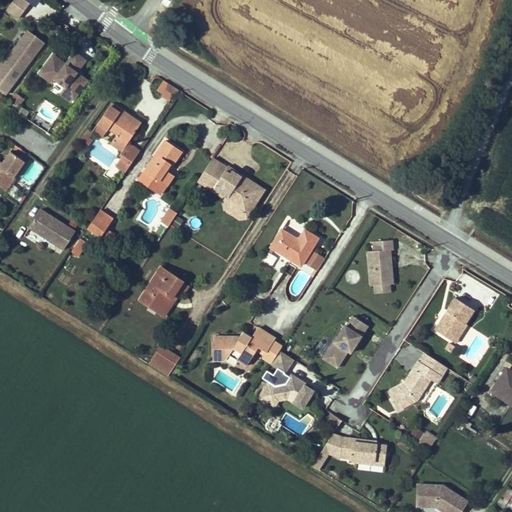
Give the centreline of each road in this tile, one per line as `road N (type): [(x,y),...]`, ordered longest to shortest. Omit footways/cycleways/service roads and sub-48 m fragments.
road 1 (tertiary): [(456,252),(129,39)]
road 2 (unknown): [(303,151),(187,338)]
road 3 (unclassified): [(359,414),(456,252)]
road 4 (unknown): [(233,105),(219,116),(175,120),(119,201)]
road 5 (unknown): [(289,321),(367,193)]
